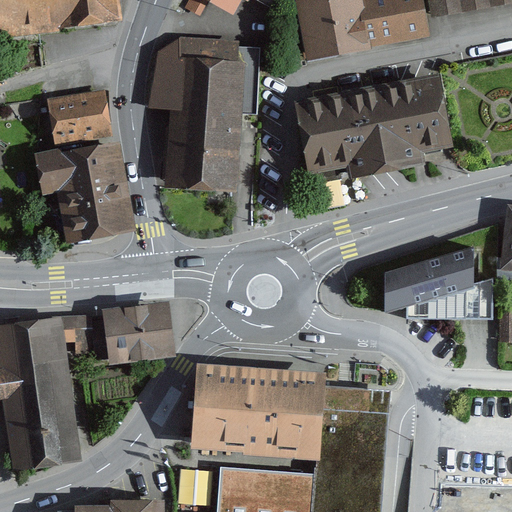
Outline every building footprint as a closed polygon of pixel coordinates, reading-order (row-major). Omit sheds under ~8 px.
[(0,0),(0,25),(110,11),(108,0),(0,0)] [(351,0),(334,0),(297,7),(300,22),(309,20),(315,49),(422,30),(416,0),(372,0),(352,4),(351,0)] [(511,0),(445,0),(448,12),(511,0)] [(237,184),(239,165),(229,165),(237,47),(185,43),(184,58),(161,56),(149,107),(180,109),(175,180),(237,184)] [(415,158),(413,146),(443,140),(433,84),(398,91),(397,85),(388,86),(389,92),(365,97),(363,87),(342,91),(343,101),(304,108),(315,164),(301,167),(305,186),(341,178),(339,171),(415,158)] [(59,135),(60,139),(105,131),(99,97),(44,106),(49,136),(59,135)] [(66,182),(76,233),(124,224),(109,146),(39,160),(45,186),(66,182)] [(460,290),(473,286),(473,247),(385,273),(385,312),(406,306),(406,319),(460,319),(460,290)] [(511,334),(511,259),(510,259),(498,258),(498,281),(510,281),(510,335),(511,334)] [(93,325),(97,357),(164,348),(159,311),(114,317),(114,322),(93,325)] [(10,440),(13,460),(69,452),(53,340),(76,339),(77,352),(91,351),(89,317),(51,319),(0,326),(0,393),(13,392),(17,416),(10,416),(13,440),(10,440)] [(245,442),(244,448),(312,453),(317,381),(205,373),(200,445),(236,447),(237,442),(245,442)] [(312,511),(380,511),(388,412),(363,410),(364,403),(347,401),(346,408),(334,407),(322,406),(312,511)]
